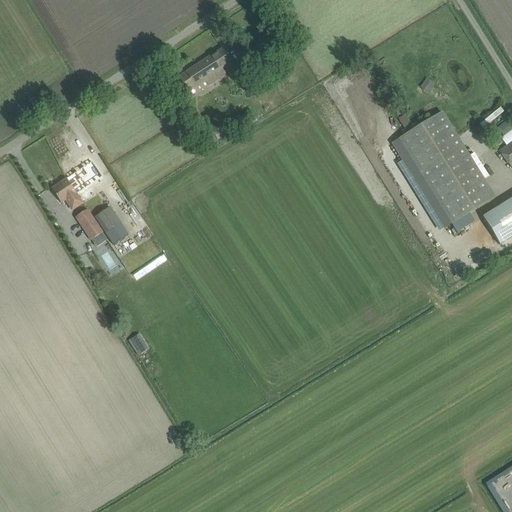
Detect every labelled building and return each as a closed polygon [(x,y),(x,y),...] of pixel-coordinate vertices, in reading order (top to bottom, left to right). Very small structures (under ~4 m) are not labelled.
[(248,51),(252,58),(268,48),(270,50),(279,44),(272,33),(262,39),(264,41),(248,51)] [(232,63),(223,49),(209,58),(217,72),(223,69),(232,63)] [(209,58),(179,77),(191,96),(219,79),(220,80),(228,75),(223,69),(217,72),(209,58)] [(248,70),(249,69),(243,61),(234,68),(240,75),(244,72),(249,80),(253,77),(248,70)] [(428,77),(422,87),(431,93),(437,83),(428,77)] [(484,128),(508,113),(505,109),(481,124),(484,128)] [(398,139),(451,224),(494,198),(442,113),(398,139)] [(211,131),(216,139),(244,124),(239,115),(211,131)] [(511,142),(499,152),(511,168),(511,142)] [(67,179),(76,194),(83,189),(102,176),(93,162),(67,179)] [(67,179),(52,189),(62,203),(65,201),(72,211),(83,204),(76,194),(67,179)] [(511,198),(483,217),(500,243),(505,240),(511,235),(511,198)] [(110,208),(94,218),(105,235),(112,245),(128,235),(121,224),(110,208)] [(103,233),(88,210),(75,218),(90,241),(103,233)] [(89,271),(92,281),(98,279),(94,269),(89,271)] [(139,357),(150,350),(141,334),(130,340),(139,357)]
